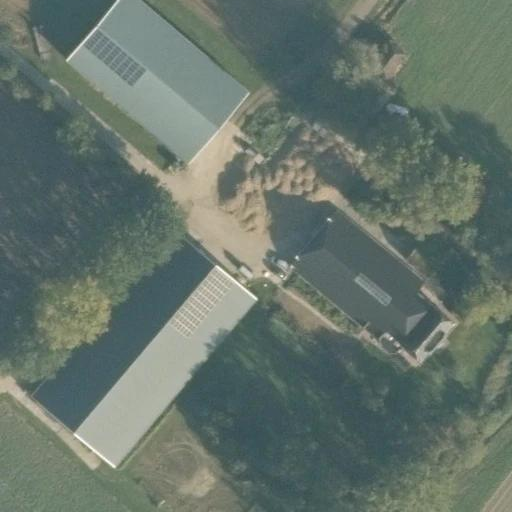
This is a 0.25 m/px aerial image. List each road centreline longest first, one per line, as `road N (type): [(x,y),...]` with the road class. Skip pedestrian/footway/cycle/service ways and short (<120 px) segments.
road 1 (unclassified): [(210,226),(0,48)]
road 2 (track): [(0,384),(58,348),(178,202)]
